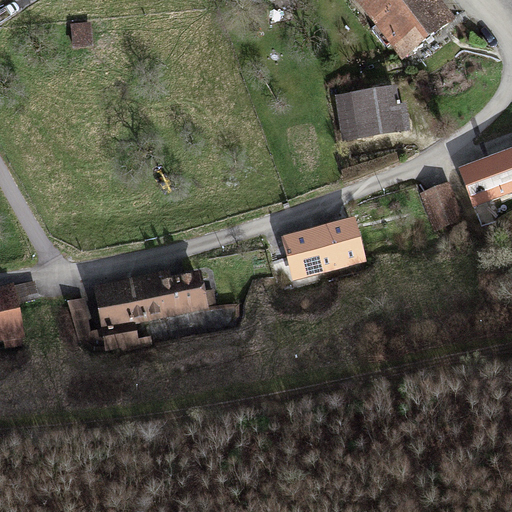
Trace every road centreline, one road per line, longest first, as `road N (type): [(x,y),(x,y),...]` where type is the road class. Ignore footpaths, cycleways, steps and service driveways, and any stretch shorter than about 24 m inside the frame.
road 1 (residential): [(511,76),(488,117),(442,159),(233,241),(122,267),(53,275),(0,174)]
road 2 (track): [(511,351),(130,422),(0,433)]
